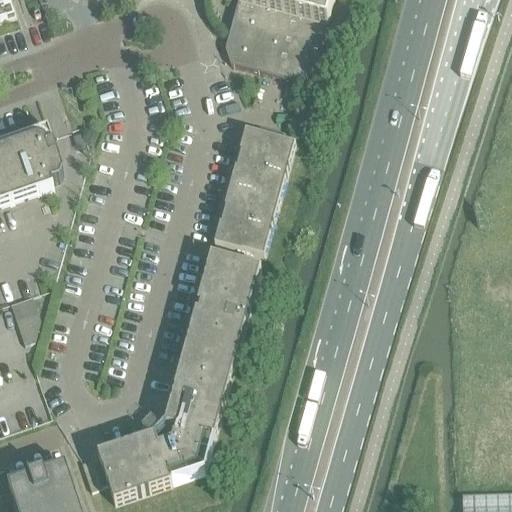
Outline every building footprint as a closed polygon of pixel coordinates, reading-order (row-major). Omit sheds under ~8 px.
[(0,0),(0,23),(13,19),(6,0),(0,0)] [(351,3),(352,1),(351,0),(240,0),(226,54),(231,70),(312,92),(336,3),(347,6),(350,6),(351,3)] [(48,132),(7,147),(26,204),(55,194),(53,189),(61,186),(64,179),(61,171),(62,171),(48,132)] [(246,135),(239,164),(288,178),(296,149),(246,135)] [(7,147),(0,149),(0,213),(26,204),(7,147)] [(239,164),(231,193),(281,206),(288,178),(239,164)] [(231,193),(223,221),(273,235),(281,206),(231,193)] [(265,263),(273,235),(223,221),(215,250),(265,263)] [(205,290),(197,318),(190,346),(182,374),(231,388),(239,360),(247,332),(254,303),(262,275),(212,261),(205,290)] [(33,303),(11,311),(25,351),(35,348),(41,326),(33,303)] [(216,445),(224,416),(231,388),(182,374),(175,403),(167,431),(160,424),(161,417),(158,417),(156,421),(154,425),(150,429),(146,432),(142,434),(143,437),(149,434),(156,441),(99,461),(116,509),(173,490),(170,481),(199,471),(207,442),(216,445)] [(80,511),(67,472),(46,479),(45,476),(43,476),(44,478),(32,482),(31,480),(29,481),(30,484),(10,491),(16,511),(80,511)] [(511,511),(511,498),(462,499),(462,511),(511,511)]
